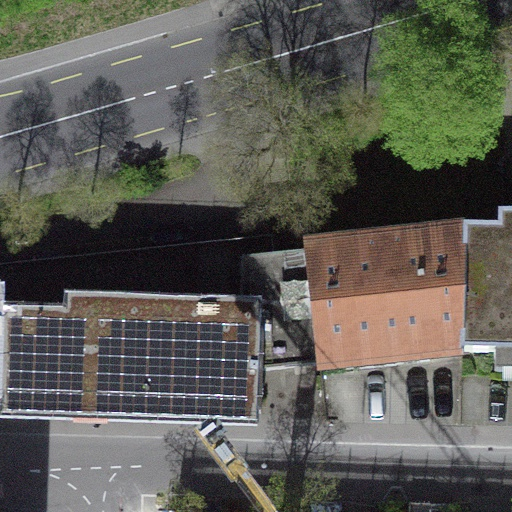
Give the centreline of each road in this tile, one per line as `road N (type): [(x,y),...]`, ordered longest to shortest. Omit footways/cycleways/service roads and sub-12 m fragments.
road 1 (primary): [(0,131),(470,0)]
road 2 (residential): [(511,481),(115,469)]
